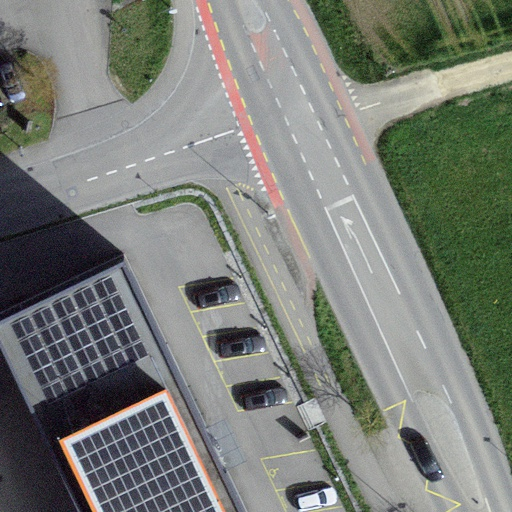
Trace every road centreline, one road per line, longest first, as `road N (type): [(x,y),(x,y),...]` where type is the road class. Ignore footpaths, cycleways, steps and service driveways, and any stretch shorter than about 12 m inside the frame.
road 1 (residential): [(0,209),(300,123)]
road 2 (primary): [(428,390),(300,123)]
road 3 (track): [(300,123),(511,61)]
road 4 (primary): [(244,0),(300,123)]
road 5 (primary): [(428,390),(486,511)]
